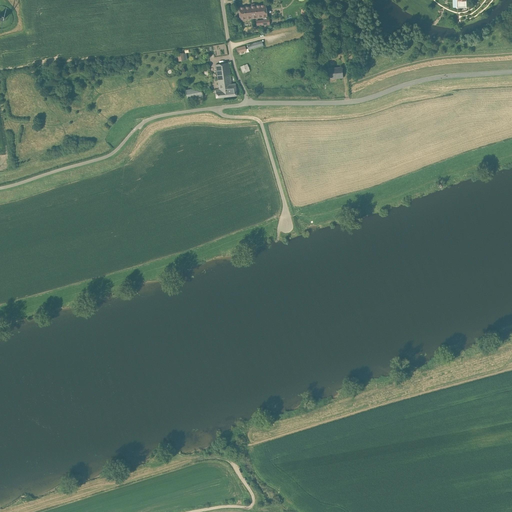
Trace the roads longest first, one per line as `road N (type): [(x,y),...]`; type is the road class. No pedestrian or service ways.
road 1 (unclassified): [(246,105),(358,101),(411,83),(511,72)]
road 2 (unclassified): [(0,188),(111,153),(153,117),(246,105)]
road 3 (track): [(214,108),(260,124),(285,219)]
road 4 (unclassified): [(211,457),(230,462),(251,502),(195,511)]
